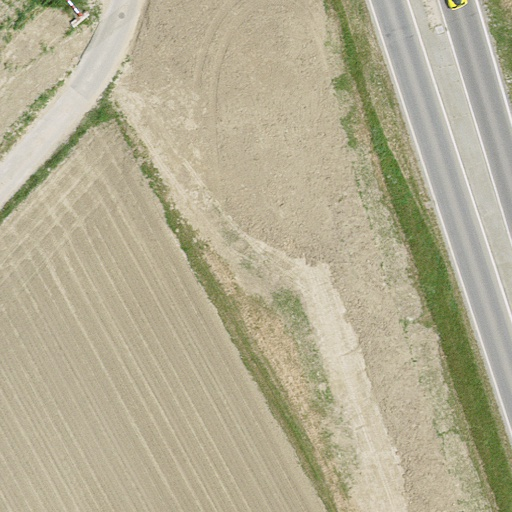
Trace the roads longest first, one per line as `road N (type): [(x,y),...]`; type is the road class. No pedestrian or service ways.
road 1 (secondary): [(511,268),(427,0)]
road 2 (track): [(0,191),(109,58),(129,0)]
